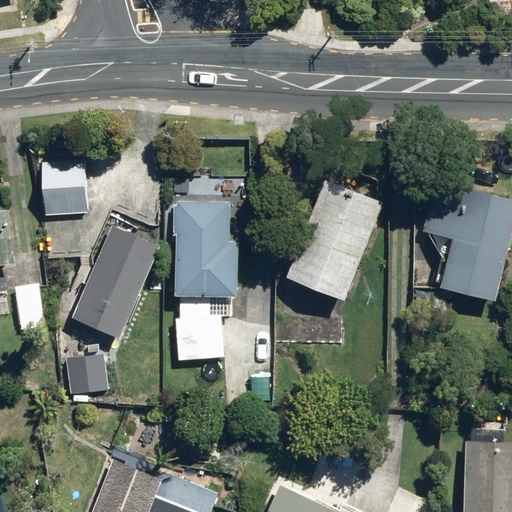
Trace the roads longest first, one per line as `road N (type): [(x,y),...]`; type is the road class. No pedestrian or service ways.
road 1 (tertiary): [(511,87),(156,71)]
road 2 (tertiary): [(156,71),(0,82)]
